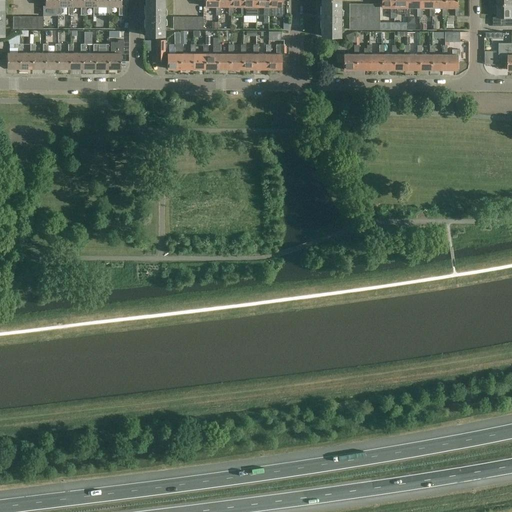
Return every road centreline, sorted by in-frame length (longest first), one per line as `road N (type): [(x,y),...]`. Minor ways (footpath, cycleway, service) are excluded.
road 1 (motorway): [(511,431),(0,507)]
road 2 (motorway): [(193,511),(511,466)]
road 3 (residential): [(294,86),(473,86)]
road 4 (residential): [(134,84),(294,86)]
road 5 (residential): [(0,83),(134,84)]
